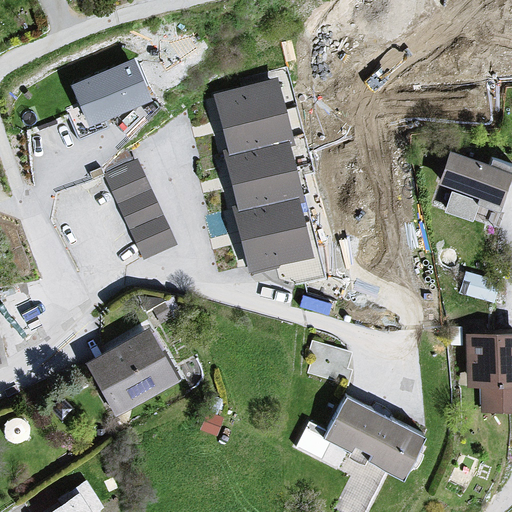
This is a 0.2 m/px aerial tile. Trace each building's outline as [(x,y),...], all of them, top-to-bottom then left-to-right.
[(70,75),(87,119),(153,94),(137,50),(70,75)] [(278,81),(213,96),(252,271),(318,256),(278,81)] [(511,201),(511,167),(455,151),(445,185),(511,205),(511,201)] [(138,161),(104,176),(141,258),(175,243),(138,161)] [(151,329),(88,364),(118,416),(181,381),(151,329)] [(511,334),(472,335),(473,386),(483,386),(484,409),(511,408),(511,334)] [(435,436),(352,396),(330,441),(413,481),(435,436)] [(88,481),(54,511),(100,511),(107,507),(88,481)]
